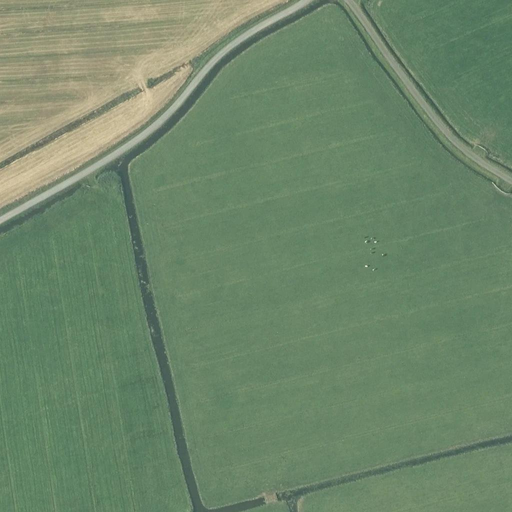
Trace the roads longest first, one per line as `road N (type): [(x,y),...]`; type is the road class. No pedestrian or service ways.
road 1 (unclassified): [(0,222),(165,119),(217,56),(308,0)]
road 2 (unclassified): [(511,183),(443,132),(342,0)]
